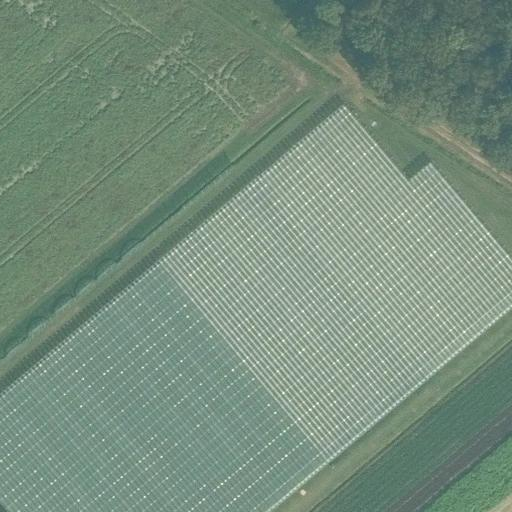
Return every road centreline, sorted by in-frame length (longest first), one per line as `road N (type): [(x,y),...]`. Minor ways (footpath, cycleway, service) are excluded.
road 1 (track): [(0,347),(311,88),(349,74)]
road 2 (track): [(345,0),(300,41),(511,183)]
